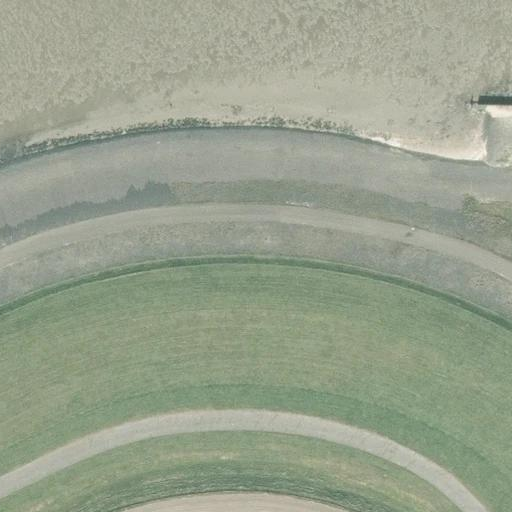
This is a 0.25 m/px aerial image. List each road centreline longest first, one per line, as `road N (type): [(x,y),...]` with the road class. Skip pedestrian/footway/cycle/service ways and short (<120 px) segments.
road 1 (unclassified): [(511,273),(412,233),(228,220),(122,226),(0,263)]
road 2 (unclassified): [(0,491),(114,438),(254,421),(349,436),(403,457),(472,511)]
